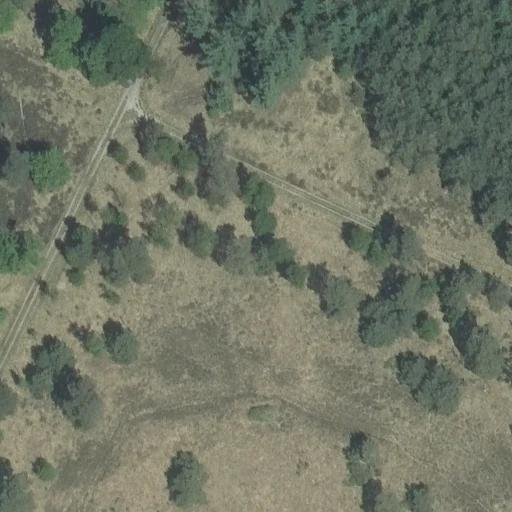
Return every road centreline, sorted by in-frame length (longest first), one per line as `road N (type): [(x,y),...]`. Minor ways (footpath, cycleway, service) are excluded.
road 1 (track): [(511,293),(110,103),(162,0)]
road 2 (track): [(110,103),(0,358)]
